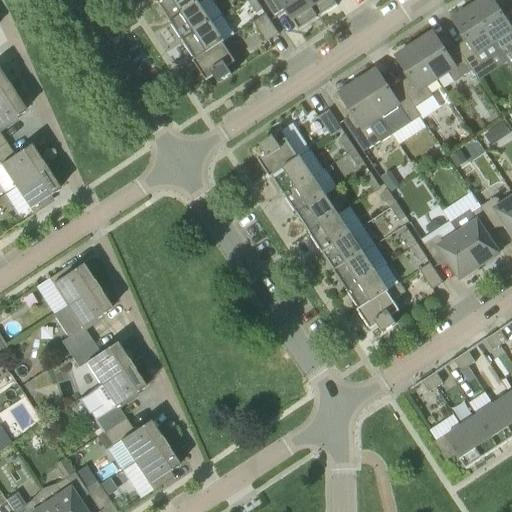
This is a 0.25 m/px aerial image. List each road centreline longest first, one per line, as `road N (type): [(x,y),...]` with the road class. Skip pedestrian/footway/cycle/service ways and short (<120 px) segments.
road 1 (residential): [(180,165),(431,0)]
road 2 (residential): [(211,497),(91,223)]
road 3 (residential): [(339,409),(180,165)]
road 4 (residential): [(91,223),(0,7)]
road 5 (residential): [(339,409),(511,295)]
road 6 (residential): [(180,165),(70,0)]
road 7 (residential): [(211,497),(339,409)]
